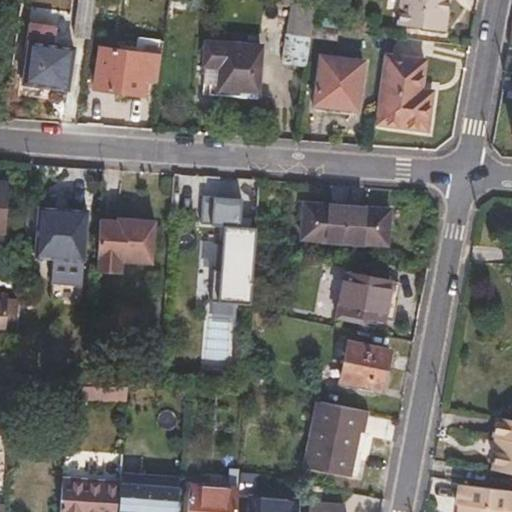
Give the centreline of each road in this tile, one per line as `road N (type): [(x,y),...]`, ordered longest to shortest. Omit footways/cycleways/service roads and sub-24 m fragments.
road 1 (residential): [(467,172),(0,138)]
road 2 (residential): [(467,172),(403,511)]
road 3 (residential): [(498,0),(467,172)]
